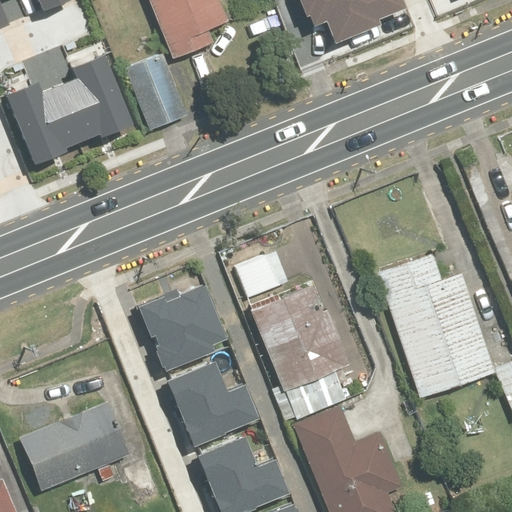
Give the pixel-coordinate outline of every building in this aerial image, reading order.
[(0,0),(0,19),(9,16),(2,0),(39,0),(41,4),(49,0),(0,0)] [(146,0),(171,61),(212,45),(206,30),(228,21),(219,0),(146,0)] [(288,0),(297,25),(316,18),(323,39),(372,23),(369,15),(396,5),(394,0),(288,0)] [(0,78),(0,95),(25,160),(129,120),(99,43),(65,56),(72,72),(28,89),(21,70),(0,78)] [(162,52),(126,67),(153,129),(188,114),(162,52)] [(302,241),(236,265),(247,296),(313,272),(302,241)] [(432,253),(375,272),(418,400),(496,374),(461,270),(440,277),(432,253)] [(128,303),(150,366),(215,344),(193,281),(128,303)] [(309,284),(242,310),(274,390),(345,362),(322,303),(318,305),(309,284)] [(157,370),(186,439),(249,413),(234,379),(219,385),(204,351),(157,370)] [(511,361),(498,367),(511,404),(511,361)] [(15,438),(36,489),(126,452),(105,401),(15,438)] [(337,404),(290,423),(326,511),(395,511),(386,491),(400,485),(378,429),(352,440),(337,404)] [(189,450),(215,511),(232,511),(281,492),(266,458),(251,464),(236,430),(189,450)] [(0,511),(13,511),(0,479),(0,511)] [(286,511),(283,503),(258,511),(286,511)]
